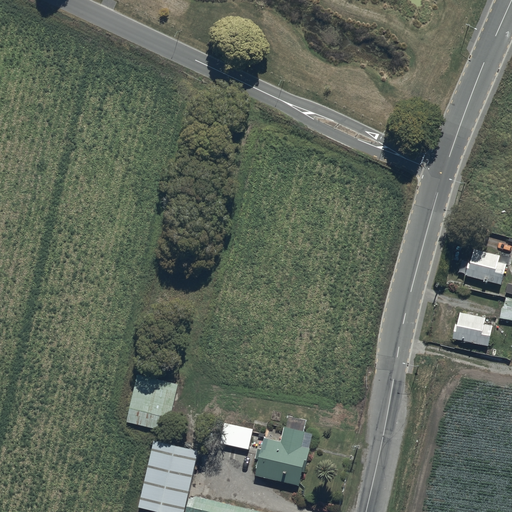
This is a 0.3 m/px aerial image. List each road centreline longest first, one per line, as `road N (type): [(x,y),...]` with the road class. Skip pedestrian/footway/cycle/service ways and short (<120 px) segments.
road 1 (residential): [(439,172),(68,0)]
road 2 (tertiary): [(439,172),(402,307),(365,511)]
road 3 (tertiary): [(511,1),(439,172)]
